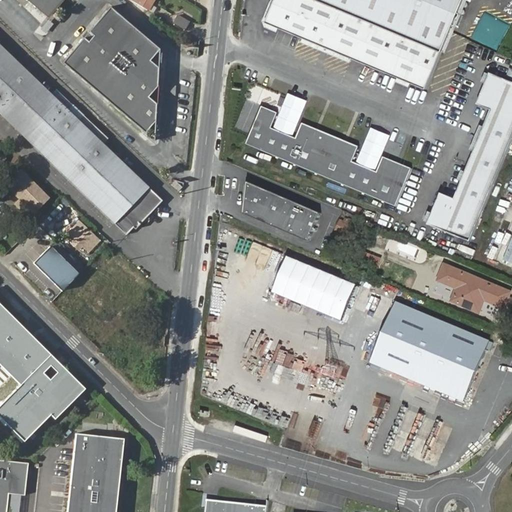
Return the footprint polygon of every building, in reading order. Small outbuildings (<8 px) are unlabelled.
[(32,0),(40,6),(43,3),(54,13),(64,0),(32,0)] [(133,0),(148,9),(151,4),(153,0),(133,0)] [(441,52),(312,0),(275,0),(265,24),(426,89),(441,52)] [(428,25),(367,0),(312,0),(441,52),(449,33),(428,25)] [(461,0),(367,0),(428,25),(449,33),(461,0)] [(43,3),(40,6),(51,16),(54,13),(43,3)] [(151,4),(148,9),(154,12),(157,7),(151,4)] [(111,6),(64,62),(147,132),(157,120),(161,48),(111,6)] [(191,23),(178,15),(174,22),(186,30),(191,23)] [(164,201),(0,42),(0,112),(130,237),(164,201)] [(511,140),(511,80),(492,72),(478,103),(492,108),(455,197),(441,191),(428,222),(470,240),(511,140)] [(246,144),(396,207),(412,167),(383,156),(377,170),(352,160),(358,145),(302,122),(296,136),(272,127),(278,112),(261,105),(246,144)] [(48,197),(25,174),(10,188),(21,198),(16,203),(22,210),(27,205),(34,211),(48,197)] [(322,211),(248,180),(245,213),(310,240),(322,211)] [(80,220),(69,232),(89,251),(100,240),(80,220)] [(63,290),(84,267),(55,240),(33,262),(63,290)] [(459,281),(457,286),(453,298),(479,310),(485,298),(505,306),(511,290),(445,263),(440,272),(459,281)] [(118,266),(88,303),(106,318),(136,280),(118,266)] [(438,278),(457,286),(459,281),(440,272),(438,278)] [(489,340),(397,301),(372,360),(464,399),(489,340)] [(85,390),(0,306),(0,365),(19,385),(0,404),(0,415),(24,439),(49,413),(56,420),(85,390)] [(115,511),(122,437),(74,432),(66,511),(115,511)] [(27,461),(0,458),(0,511),(5,511),(8,492),(20,493),(24,494),(27,461)] [(212,511),(222,501),(213,500),(212,511)] [(271,511),(272,508),(222,501),(212,511),(211,511),(271,511)]
